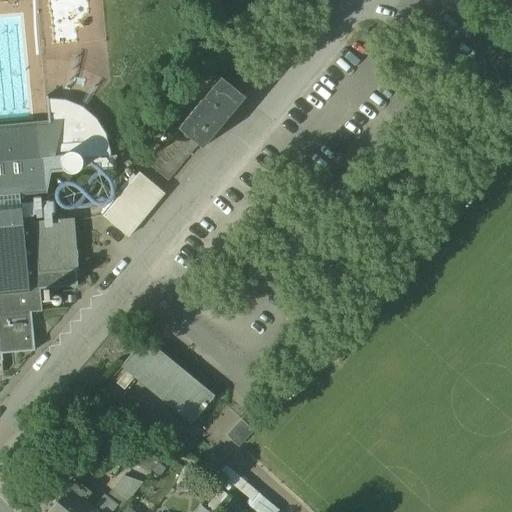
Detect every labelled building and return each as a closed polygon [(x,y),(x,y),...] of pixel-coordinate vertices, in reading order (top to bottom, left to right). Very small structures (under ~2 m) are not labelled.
[(221,78),(179,128),(179,129),(199,145),(203,148),(245,98),(221,78)] [(0,361),(3,361),(2,353),(34,351),(31,313),(43,312),(41,289),(35,222),(34,216),(22,216),(20,196),(46,194),(50,176),(51,170),(63,169),(64,170),(66,172),(68,173),(72,174),(74,174),(77,173),(79,171),(80,170),(81,169),(82,167),(96,166),(99,166),(99,171),(116,169),(115,158),(117,157),(115,155),(111,156),(107,135),(97,119),(83,107),(66,100),(48,99),(48,96),(45,96),(48,121),(0,125),(0,361)] [(179,129),(149,165),(169,181),(199,145),(179,129)] [(140,173),(103,216),(128,238),(165,194),(140,173)] [(74,219),(35,222),(41,289),(78,286),(77,271),(79,271),(74,219)] [(214,398),(143,340),(125,363),(196,421),(214,398)] [(244,417),(230,432),(241,443),(256,428),(244,417)] [(116,491),(133,497),(140,478),(123,472),(116,491)] [(234,481),(251,497),(248,500),(261,511),(278,511),(282,508),(242,472),(234,481)] [(66,485),(45,511),(82,511),(89,503),(83,499),(90,490),(80,483),(77,486),(71,482),(67,487),(66,485)] [(185,483),(177,485),(179,494),(187,492),(185,483)] [(94,507),(89,503),(82,511),(108,511),(115,503),(104,494),(94,507)]
